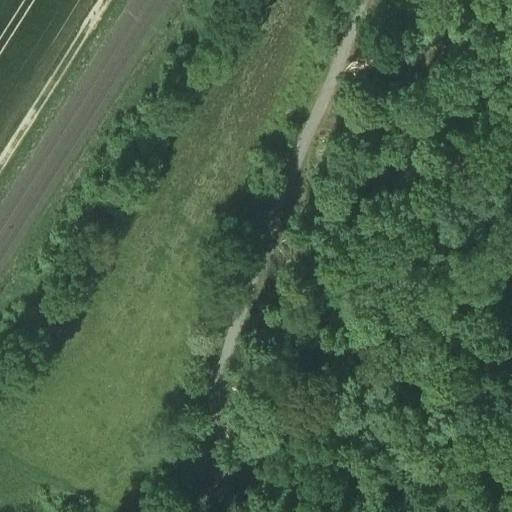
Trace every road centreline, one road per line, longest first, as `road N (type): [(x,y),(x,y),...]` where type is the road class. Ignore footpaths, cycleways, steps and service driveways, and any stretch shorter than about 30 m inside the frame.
road 1 (unclassified): [(197,511),(196,451),(207,413),(360,0)]
road 2 (track): [(298,168),(338,155),(388,122),(464,53)]
road 3 (track): [(103,0),(0,163)]
